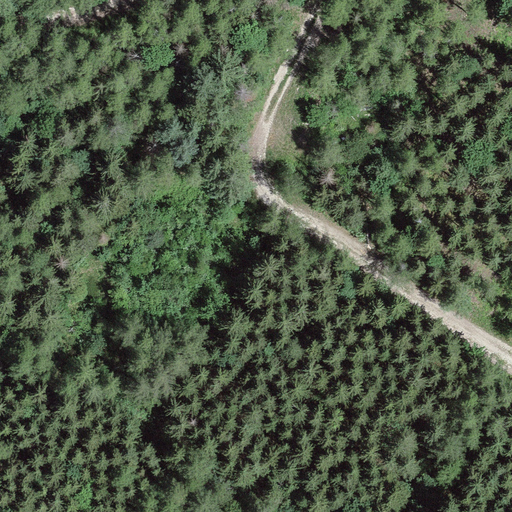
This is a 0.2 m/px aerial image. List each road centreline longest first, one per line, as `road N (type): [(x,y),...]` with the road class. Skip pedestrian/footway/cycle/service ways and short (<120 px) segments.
road 1 (track): [(511,359),(351,243),(283,207),(262,182),(264,122),(329,0)]
road 2 (track): [(130,0),(74,12),(0,12)]
